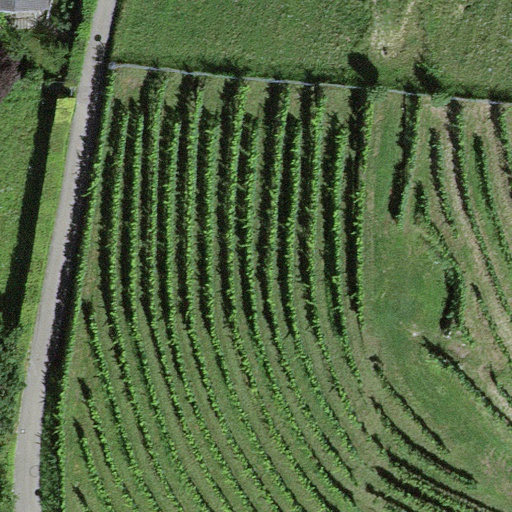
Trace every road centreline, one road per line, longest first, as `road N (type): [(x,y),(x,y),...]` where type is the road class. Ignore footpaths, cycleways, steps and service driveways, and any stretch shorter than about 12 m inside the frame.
road 1 (residential): [(112,0),(34,406),(29,511)]
road 2 (track): [(511,483),(398,353),(403,343),(430,340),(511,374)]
